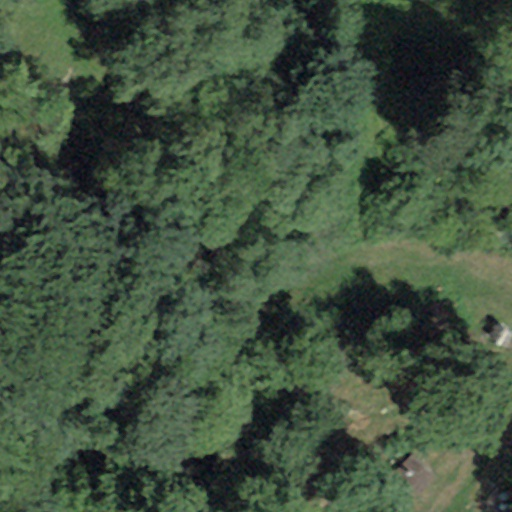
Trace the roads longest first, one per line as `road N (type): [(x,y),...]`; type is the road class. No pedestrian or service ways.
road 1 (track): [(511,297),(481,267),(374,254),(316,271),(214,333),(147,410),(92,511)]
road 2 (track): [(0,505),(51,354),(63,210),(80,142),(77,82),(32,0)]
road 3 (track): [(443,511),(511,378)]
